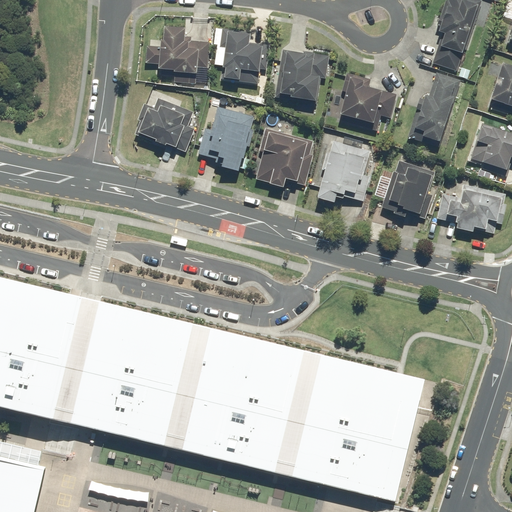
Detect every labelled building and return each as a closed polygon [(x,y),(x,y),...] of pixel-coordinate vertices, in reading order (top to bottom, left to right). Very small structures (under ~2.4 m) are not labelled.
[(460,71),(483,0),(482,0),(449,0),(448,0),(447,0),(439,25),(443,26),(441,31),(444,32),(434,63),(460,71)] [(148,45),(147,62),(161,63),(161,70),(177,71),(176,83),(198,84),(199,67),(208,68),(211,42),(192,41),(192,37),(187,36),(187,27),(164,25),(162,47),(148,45)] [(253,32),(225,27),(222,46),(227,47),(223,78),(259,83),(261,70),(268,72),(272,46),(251,43),(253,32)] [(331,56),(284,49),(277,97),(318,103),(322,77),(328,78),(331,56)] [(511,64),(505,62),(490,107),(511,113),(511,64)] [(350,92),(342,120),(378,130),(383,115),(391,118),(398,94),(370,86),(372,79),(348,72),(343,90),(350,92)] [(441,146),(461,80),(438,73),(431,95),(428,94),(427,99),(421,98),(409,137),(441,146)] [(142,120),(137,134),(186,152),(195,128),(189,126),(194,111),(159,98),(156,108),(144,103),(138,119),(142,120)] [(252,129),(255,115),(219,106),(213,129),(206,127),(200,155),(218,159),(217,162),(225,164),(224,167),(245,171),(255,130),(252,129)] [(476,121),(462,121),(462,137),(476,137),(476,121)] [(511,131),(483,122),(472,158),(510,170),(511,162),(511,131)] [(314,140),(267,127),(260,151),(264,152),(257,179),(286,187),(288,180),(306,185),(314,155),(310,154),(314,140)] [(365,175),(371,149),(335,141),(332,153),(328,152),(324,169),(328,170),(321,197),(338,201),(339,195),(365,201),(371,176),(365,175)] [(429,193),(436,171),(400,160),(397,172),(394,171),(384,205),(427,218),(434,195),(429,193)] [(507,193),(465,184),(462,198),(443,194),(438,219),(459,223),(458,227),(476,231),(476,229),(496,234),(498,223),(504,224),(509,204),(505,203),(507,193)] [(0,405),(395,501),(425,380),(0,277),(0,405)] [(0,511),(33,511),(44,469),(0,459),(0,511)] [(93,481),(90,489),(99,491),(107,494),(116,496),(125,498),(133,499),(142,500),(148,501),(149,492),(141,491),(133,490),(125,489),(117,487),(110,486),(102,484),(94,481),(93,481)]
